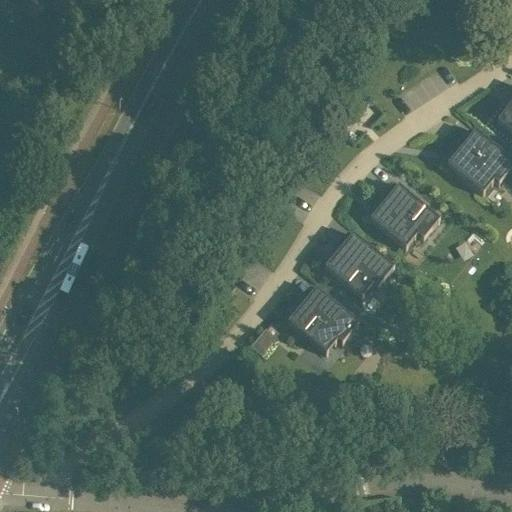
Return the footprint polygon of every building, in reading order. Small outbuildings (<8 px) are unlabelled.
[(511,106),(497,125),(511,137),(511,106)] [(459,155),(447,170),(482,199),(493,185),(498,189),(511,172),(511,166),(470,132),(451,155),(452,156),(455,152),(459,155)] [(381,211),(370,224),(405,254),(416,240),(423,245),(439,225),(393,187),(374,209),(375,210),(378,208),(381,211)] [(335,259),(324,272),(361,303),(372,289),(377,293),(394,273),(347,235),(329,258),(330,259),(332,256),(335,259)] [(298,314),(287,327),(326,359),(337,345),(341,349),(358,329),(310,290),(292,313),(293,314),(295,311),(298,314)] [(275,343),(264,334),(250,351),(260,360),(275,343)]
